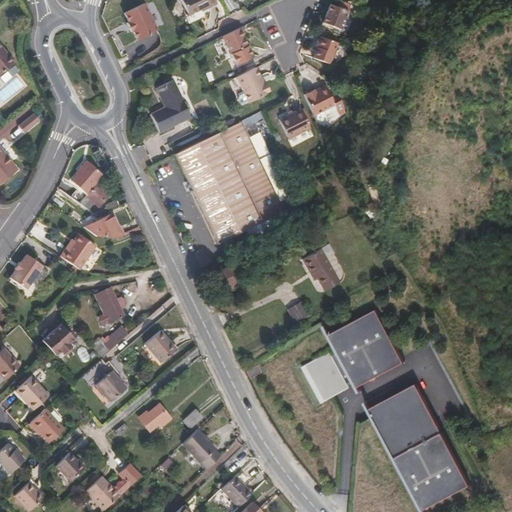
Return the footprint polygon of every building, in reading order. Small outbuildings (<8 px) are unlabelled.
[(181,0),(189,16),(216,3),(215,0),(181,0)] [(342,28),(348,8),(330,3),(324,22),(342,28)] [(158,31),(152,20),(145,4),(124,14),(129,23),(127,24),(132,33),(133,32),(137,41),(158,31)] [(253,58),(248,46),(240,30),(223,38),(237,66),(253,58)] [(319,36),(316,43),(314,50),(316,51),(314,57),(331,63),(339,42),(319,36)] [(0,72),(12,63),(0,48),(0,72)] [(269,97),(264,85),(261,80),(259,82),(253,71),(235,80),(247,107),(269,97)] [(190,119),(184,106),(173,81),(156,89),(165,109),(150,116),(158,134),(190,119)] [(346,112),(339,98),(333,101),(327,90),(317,95),(315,91),(305,96),(315,117),(335,107),(339,115),(346,112)] [(313,129),(304,109),(282,120),(291,139),(305,133),(313,129)] [(24,136),(39,124),(33,118),(18,129),(24,136)] [(274,193),(265,173),(242,123),(174,155),(216,245),(239,235),(284,213),(274,193)] [(0,186),(17,173),(0,150),(0,186)] [(101,177),(84,162),(77,170),(79,172),(75,176),(69,183),(84,196),(96,183),(101,177)] [(98,207),(109,195),(96,183),(84,196),(78,203),(88,210),(94,203),(98,207)] [(107,211),(105,207),(93,213),(97,216),(107,211)] [(116,233),(109,217),(100,221),(100,222),(87,230),(96,236),(116,239),(123,236),(121,231),(116,233)] [(76,268),(92,244),(74,233),(64,249),(62,248),(57,255),(76,268)] [(339,282),(335,275),(329,263),(321,249),(302,260),(313,280),(317,278),(324,291),(339,282)] [(24,289),(40,266),(24,255),(18,263),(17,262),(12,268),(14,269),(8,278),(24,289)] [(239,284),(231,266),(214,272),(222,291),(228,289),(239,284)] [(262,285),(260,279),(249,284),(252,289),(262,285)] [(125,306),(126,301),(125,299),(120,297),(116,299),(110,287),(95,294),(109,322),(124,315),(121,308),(125,306)] [(232,298),(244,293),(242,289),(231,294),(232,298)] [(309,315),(301,301),(287,309),(295,323),(309,315)] [(337,352),(332,354),(330,351),(318,358),(302,366),(321,403),(350,387),(348,383),(352,381),(356,388),(361,385),(404,362),(376,309),(328,335),(337,352)] [(68,343),(73,339),(60,324),(41,340),(55,355),(59,351),(62,354),(66,354),(70,350),(71,346),(68,343)] [(132,331),(127,325),(124,328),(129,334),(132,331)] [(100,358),(129,334),(124,328),(107,342),(102,337),(90,348),(100,358)] [(176,349),(159,330),(144,343),(160,362),(176,349)] [(21,366),(5,348),(0,352),(0,372),(7,380),(21,366)] [(125,388),(100,358),(85,371),(109,401),(125,388)] [(260,372),(256,365),(245,371),(248,379),(260,372)] [(51,394),(32,375),(16,390),(23,397),(25,395),(37,407),(51,394)] [(470,485),(437,422),(416,383),(367,409),(422,511),(470,485)] [(37,407),(25,395),(23,397),(35,409),(37,407)] [(161,428),(171,418),(159,403),(148,413),(146,411),(138,417),(150,432),(158,425),(161,428)] [(65,425),(47,405),(33,419),(45,431),(51,439),(65,425)] [(190,429),(202,417),(195,409),(182,421),(190,429)] [(45,431),(33,419),(30,421),(42,433),(45,431)] [(200,462),(213,449),(214,448),(197,430),(182,444),(200,462)] [(26,458),(21,452),(19,454),(9,443),(0,451),(0,457),(3,461),(1,462),(11,472),(26,458)] [(220,456),(213,449),(200,462),(207,469),(220,456)] [(83,470),(68,454),(55,467),(69,483),(83,470)] [(141,475),(129,463),(118,473),(123,478),(112,488),(107,484),(106,484),(100,477),(85,492),(103,511),(141,475)] [(252,493),(235,475),(221,488),(238,507),(252,493)] [(28,511),(42,500),(28,484),(14,496),(27,511),(28,511)] [(256,511),(259,509),(252,502),(240,511),(256,511)]
